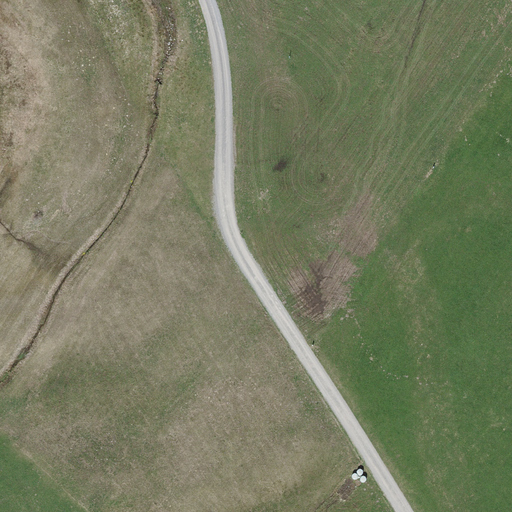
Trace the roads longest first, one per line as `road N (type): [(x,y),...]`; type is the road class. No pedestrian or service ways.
road 1 (track): [(401,511),(207,204)]
road 2 (track): [(207,204),(91,0)]
road 3 (track): [(207,204),(222,175),(224,113),(216,36),(202,0)]
